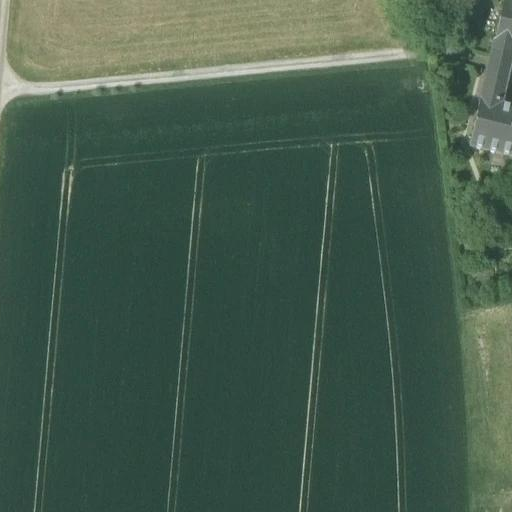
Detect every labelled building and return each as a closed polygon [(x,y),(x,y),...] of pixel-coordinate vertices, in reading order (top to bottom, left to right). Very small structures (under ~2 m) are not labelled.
[(511,49),(511,6),(503,4),(494,45),(511,49)] [(494,45),(490,60),(509,64),(511,49),(494,45)] [(490,60),(487,76),(505,80),(509,64),(490,60)] [(499,105),(505,80),(487,76),(481,101),(499,105)] [(511,159),(511,108),(499,105),(481,101),(470,150),(511,159)]
